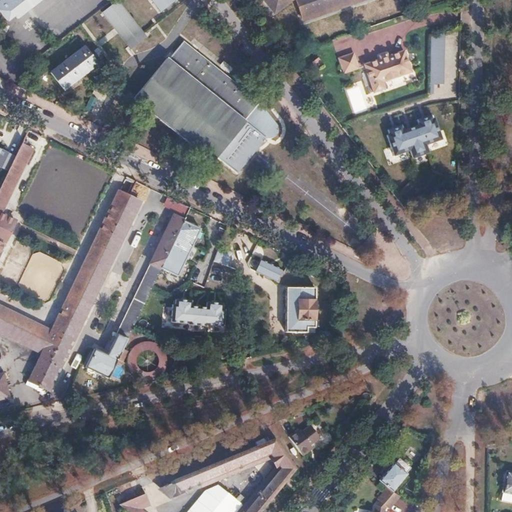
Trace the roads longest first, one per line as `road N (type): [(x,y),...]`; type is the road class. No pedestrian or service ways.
road 1 (residential): [(418,298),(0,97)]
road 2 (residential): [(422,346),(19,511)]
road 3 (residential): [(0,432),(418,338)]
road 4 (residential): [(219,0),(431,279)]
road 5 (residential): [(477,0),(469,266)]
road 6 (residential): [(303,511),(428,354)]
road 7 (residential): [(433,511),(462,371)]
road 8 (residential): [(475,370),(469,511)]
